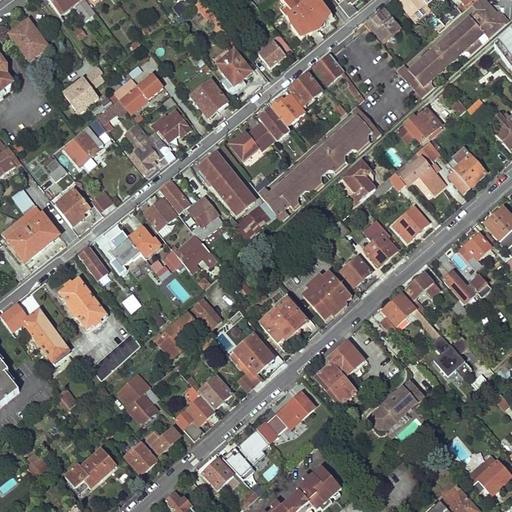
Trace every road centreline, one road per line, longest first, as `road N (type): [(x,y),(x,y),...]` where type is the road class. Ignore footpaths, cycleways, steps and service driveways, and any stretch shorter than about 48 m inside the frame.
road 1 (residential): [(135,511),(511,179)]
road 2 (residential): [(0,307),(384,0)]
road 3 (residential): [(225,280),(511,28)]
